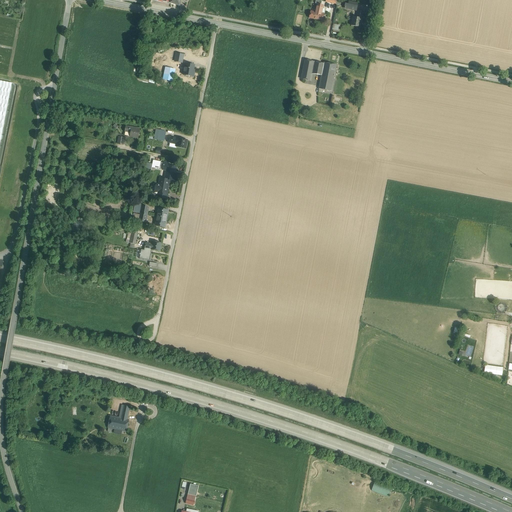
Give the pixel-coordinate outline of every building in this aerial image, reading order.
[(358,3),(349,1),(348,4),(345,3),(345,8),(356,11),(358,3)] [(317,5),(316,12),(315,12),(311,11),(309,18),(323,21),(324,14),(321,13),(323,7),(321,6),(317,5)] [(363,12),(358,11),(357,18),(353,17),(351,26),(356,27),(359,27),(361,22),(363,12)] [(183,63),(184,54),(176,53),(174,61),(183,63)] [(314,62),(305,60),(301,79),(311,81),(314,62)] [(314,62),(311,81),(315,83),(320,83),(323,70),(324,64),(314,62)] [(195,65),(186,63),(183,75),(194,77),(195,72),(193,72),(195,65)] [(336,65),(324,63),(324,64),(323,70),(335,72),(336,65)] [(335,72),(323,70),(320,83),(319,89),(331,91),(335,72)] [(8,82),(0,80),(0,149),(13,82),(8,82)] [(140,129),(126,126),(125,131),(131,133),(130,136),(138,138),(140,129)] [(178,139),(170,137),(169,142),(177,144),(176,147),(185,148),(187,140),(178,139)] [(161,162),(153,160),(152,167),(159,169),(161,162)] [(176,167),(168,165),(168,163),(164,162),(162,170),(167,170),(165,179),(169,180),(174,181),(176,167)] [(165,179),(160,178),(159,185),(156,185),(155,191),(158,192),(157,197),(166,199),(167,193),(169,180),(165,179)] [(149,207),(142,206),(141,214),(147,215),(149,207)] [(168,210),(159,208),(157,217),(166,219),(168,210)] [(147,215),(141,214),(139,221),(146,222),(147,215)] [(166,219),(157,217),(156,225),(165,227),(166,219)] [(138,229),(133,228),(129,243),(135,244),(138,229)] [(161,243),(153,241),(153,244),(145,243),(144,248),(152,249),(152,250),(160,252),(161,243)] [(152,249),(144,248),(144,250),(141,250),(139,259),(150,261),(152,250),(152,249)] [(484,373),(502,375),(503,367),(484,365),(484,373)] [(123,413),(121,413),(119,418),(111,417),(109,428),(112,428),(126,431),(129,420),(127,420),(129,407),(124,406),(123,413)] [(198,486),(190,484),(188,494),(196,496),(198,486)] [(373,484),(371,491),(389,496),(390,489),(373,484)] [(196,496),(188,494),(186,504),(193,505),(196,496)]
